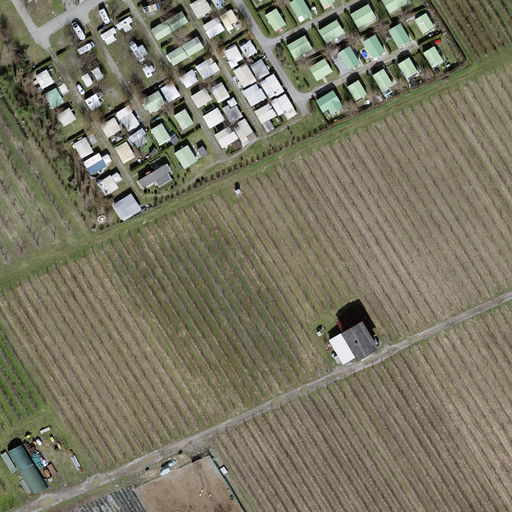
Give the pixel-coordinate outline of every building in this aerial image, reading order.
[(191,0),(190,1),(198,16),(211,9),(206,0),(191,0)] [(303,0),(294,0),(290,3),(301,22),(313,16),(303,0)] [(405,0),(382,0),(390,13),(407,3),(405,0)] [(368,4),(351,14),(359,27),(376,17),(368,4)] [(230,31),(242,24),(230,6),(203,23),(210,34),(226,24),(230,31)] [(277,9),(266,15),(275,31),(286,25),(277,9)] [(182,11),(151,29),(158,40),(189,23),(182,11)] [(426,13),(415,20),(423,34),(435,27),(426,13)] [(337,20),(320,30),(328,43),(345,33),(337,20)] [(101,29),(106,41),(117,36),(112,24),(101,29)] [(400,24),(389,31),(399,48),(411,41),(400,24)] [(375,35),(364,42),(374,59),(386,52),(375,35)] [(305,36),(288,46),(295,59),(313,49),(305,36)] [(198,37),(167,54),(174,66),(204,48),(198,37)] [(225,48),(233,64),(243,58),(235,43),(225,48)] [(350,46),(338,53),(349,70),(360,63),(350,46)] [(435,46),(424,53),(432,67),(443,60),(435,46)] [(253,60),(258,74),(268,70),(263,56),(253,60)] [(204,76),(219,66),(215,60),(209,64),(205,58),(196,64),(204,76)] [(409,58),(398,65),(406,78),(417,72),(409,58)] [(325,59),(309,68),(317,81),(332,72),(325,59)] [(234,67),(243,85),(256,78),(247,61),(234,67)] [(124,70),(128,81),(141,77),(137,65),(124,70)] [(43,86),(55,79),(47,66),(35,73),(43,86)] [(192,67),(180,74),(186,86),(199,79),(192,67)] [(384,69),(373,76),(381,89),(392,83),(384,69)] [(261,79),(271,96),(285,88),(274,70),(261,79)] [(61,75),(54,79),(62,92),(69,89),(61,75)] [(257,80),(242,88),(251,104),(266,95),(257,80)] [(359,80),(347,87),(356,101),(367,94),(359,80)] [(212,88),(219,100),(230,93),(223,81),(212,88)] [(143,94),(147,106),(180,97),(176,83),(161,87),(162,89),(143,94)] [(52,104),(64,99),(57,85),(46,90),(52,104)] [(204,85),(191,94),(198,106),(212,98),(204,85)] [(272,97),(280,112),(285,109),(288,116),(298,111),(286,90),(272,97)] [(333,91),(316,101),(323,113),(328,110),(331,115),(343,108),(333,91)] [(227,116),(240,112),(236,99),(223,103),(227,116)] [(269,99),(254,108),(262,121),(277,113),(269,99)] [(126,129),(138,124),(129,104),(118,108),(126,129)] [(202,113),(210,126),(225,117),(218,104),(202,113)] [(65,123),(76,116),(70,105),(59,112),(65,123)] [(185,105),(174,112),(184,127),(194,120),(185,105)] [(108,135),(122,127),(114,114),(100,122),(108,135)] [(222,145),(240,136),(244,143),(257,136),(245,115),(215,131),(222,145)] [(149,128),(160,143),(172,135),(161,120),(149,128)] [(142,127),(130,134),(135,142),(147,134),(142,127)] [(82,156),(94,149),(85,134),(73,141),(82,156)] [(124,161),(135,155),(126,139),(115,145),(124,161)] [(188,145),(175,153),(185,169),(198,161),(188,145)] [(85,157),(92,172),(107,164),(100,150),(85,157)] [(131,190),(113,202),(123,218),(142,206),(131,190)] [(363,323),(342,334),(358,362),(379,350),(363,323)] [(11,447),(32,491),(45,485),(24,440),(11,447)]
